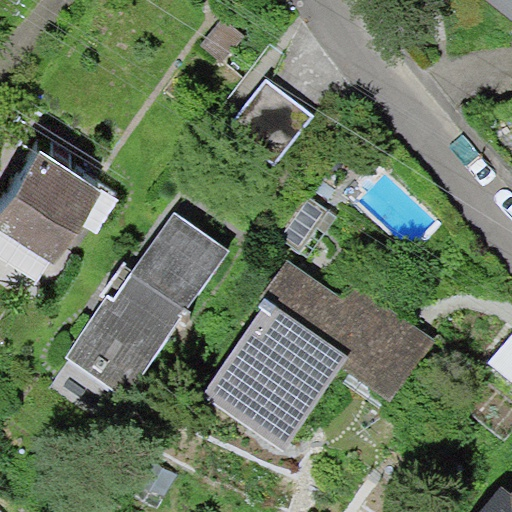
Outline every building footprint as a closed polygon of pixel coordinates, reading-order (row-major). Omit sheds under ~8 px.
[(511,0),(476,0),(511,27),(511,0)] [(327,127),(274,90),(234,145),(287,183),(327,127)] [(111,193),(49,151),(7,213),(69,255),(111,193)] [(249,271),(182,225),(78,375),(145,421),(249,271)] [(343,303),(294,273),(262,322),(282,335),(234,410),(304,454),(355,373),(410,408),(445,352),(387,316),(391,310),(359,289),(343,303)] [(511,511),(511,498),(501,511),(511,511)]
